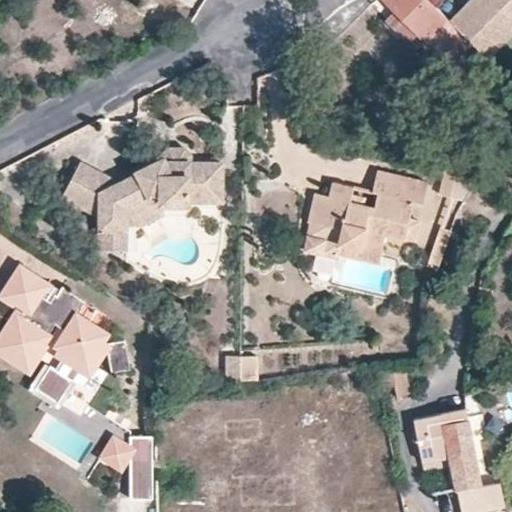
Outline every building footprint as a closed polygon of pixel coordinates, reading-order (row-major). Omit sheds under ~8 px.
[(427,0),(383,0),(394,10),(424,40),(438,54),(460,31),(470,44),(482,57),(511,28),(511,0),(478,0),(453,25),(448,20),(427,0)] [(478,0),(467,0),(448,20),(453,25),(478,0)] [(394,10),(386,19),(416,49),(424,40),(394,10)] [(470,44),(460,31),(438,54),(447,65),(470,44)] [(187,149),(180,145),(168,145),(161,149),(161,158),(179,157),(187,158),(187,149)] [(179,157),(161,158),(133,167),(134,167),(135,170),(111,179),(107,177),(107,174),(72,162),(60,198),(101,211),(101,245),(127,245),(127,221),(127,205),(151,193),(161,193),(161,200),(187,199),(187,197),(219,197),(219,159),(187,159),(187,158),(179,157)] [(479,172),(454,166),(442,193),(465,203),(479,172)] [(380,190),(376,205),(352,199),(355,184),(335,179),(332,192),(316,188),(309,219),(313,219),(344,227),(341,241),(382,251),(386,229),(406,234),(406,233),(411,214),(415,199),(424,201),(428,180),(378,168),(374,188),(380,190)] [(161,193),(151,193),(127,205),(127,221),(139,221),(161,209),(161,200),(161,193)] [(417,235),(421,216),(411,214),(406,233),(417,235)] [(344,227),(313,219),(310,233),(307,246),(323,250),(338,252),(341,241),(344,227)] [(438,268),(453,232),(443,229),(428,265),(438,268)] [(382,251),(341,241),(338,252),(379,261),(382,251)] [(47,333),(53,323),(64,330),(54,346),(78,361),(83,353),(94,360),(102,346),(109,350),(109,370),(129,370),(129,341),(110,342),(105,338),(107,333),(90,321),(95,313),(81,304),(84,300),(61,286),(55,293),(44,286),(45,282),(18,266),(0,295),(18,308),(0,337),(0,352),(28,370),(50,336),(47,333)] [(95,313),(97,308),(84,300),(81,304),(95,313)] [(78,361),(68,375),(91,389),(105,367),(94,360),(83,353),(78,361)] [(257,378),(256,354),(239,355),(239,378),(257,378)] [(239,378),(239,355),(226,355),(226,379),(239,378)] [(394,386),(395,397),(409,395),(406,361),(377,365),(381,388),(384,387),(394,386)] [(476,406),(465,407),(471,439),(481,436),(476,406)] [(420,457),(448,452),(448,451),(473,447),(471,439),(465,407),(412,418),(420,457)] [(109,426),(95,449),(118,464),(128,448),(129,498),(153,497),(152,432),(127,433),(127,437),(109,426)] [(469,511),(503,505),(496,469),(478,472),(473,447),(448,451),(448,452),(455,489),(458,488),(461,511),(469,511)]
